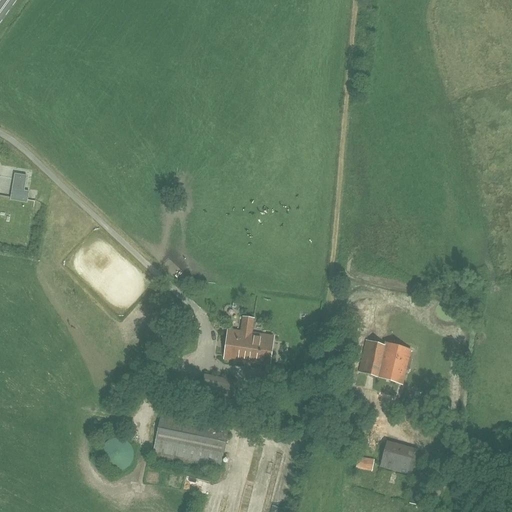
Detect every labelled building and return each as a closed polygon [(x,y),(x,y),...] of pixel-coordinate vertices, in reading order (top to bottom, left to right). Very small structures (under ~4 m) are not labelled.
[(14,174),(12,187),(24,188),(26,176),(14,174)] [(24,188),(12,187),(10,200),(27,202),(29,191),(24,191),(24,188)] [(193,316),(176,304),(165,319),(180,331),(178,334),(186,341),(194,330),(187,325),(193,316)] [(252,334),(254,319),(243,318),(241,333),(228,331),(224,359),(247,363),(247,359),(248,347),(250,347),(252,334)] [(247,363),(269,366),(274,338),(252,334),(250,347),(248,347),(247,359),(247,363)] [(358,372),(401,384),(411,351),(386,344),(385,347),(366,342),(358,372)] [(335,385),(350,367),(334,354),(319,371),(335,385)] [(203,381),(199,402),(230,408),(235,382),(204,376),(203,381)] [(158,432),(155,453),(224,464),(227,442),(158,432)] [(132,460),(133,457),(133,453),(132,449),(131,446),(129,444),(128,443),(125,440),(123,440),(119,438),(115,438),(111,439),(108,441),(106,442),(104,445),(103,447),(102,449),(101,453),(101,456),(102,460),(102,462),(104,465),(107,468),(109,469),(113,470),(115,471),(117,471),(121,471),(124,469),(126,468),(129,466),(131,462),(132,460)] [(388,459),(391,446),(382,444),(376,469),(409,477),(412,465),(388,459)] [(255,494),(250,511),(257,511),(262,496),(255,494)] [(275,499),(272,511),(281,511),(284,501),(275,499)]
